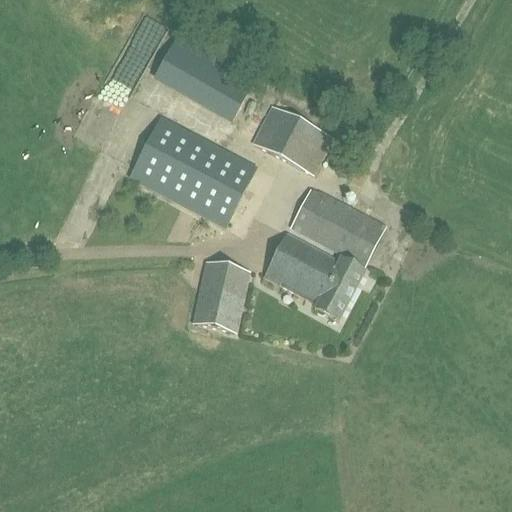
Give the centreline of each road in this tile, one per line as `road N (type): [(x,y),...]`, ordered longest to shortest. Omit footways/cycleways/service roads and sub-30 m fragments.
road 1 (track): [(467,0),(365,185)]
road 2 (track): [(365,185),(300,188),(249,242),(194,255)]
road 3 (residential): [(0,264),(194,255)]
road 4 (track): [(511,270),(393,218),(365,185)]
